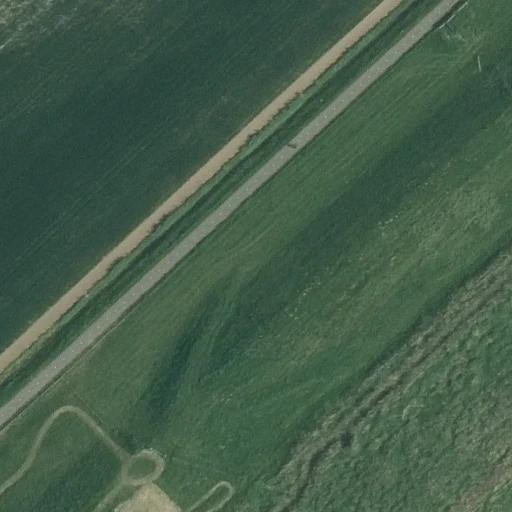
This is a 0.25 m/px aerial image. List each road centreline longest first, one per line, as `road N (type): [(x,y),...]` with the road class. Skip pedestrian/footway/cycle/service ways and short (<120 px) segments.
road 1 (track): [(215,372),(70,511)]
road 2 (track): [(215,372),(235,298),(286,234)]
